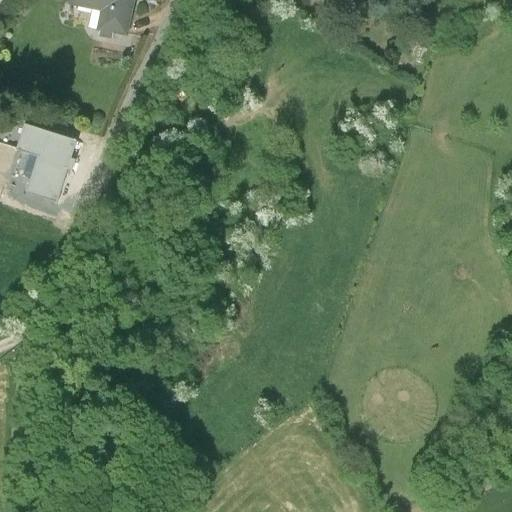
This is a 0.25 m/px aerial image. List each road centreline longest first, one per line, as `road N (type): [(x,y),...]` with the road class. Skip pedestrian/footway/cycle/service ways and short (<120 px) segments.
road 1 (residential): [(196,0),(32,360)]
road 2 (track): [(32,360),(18,511)]
